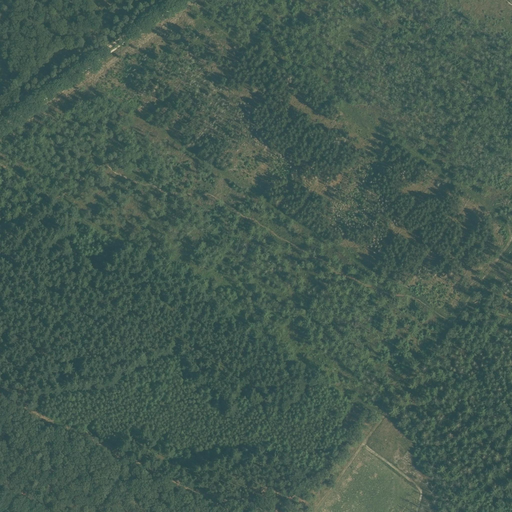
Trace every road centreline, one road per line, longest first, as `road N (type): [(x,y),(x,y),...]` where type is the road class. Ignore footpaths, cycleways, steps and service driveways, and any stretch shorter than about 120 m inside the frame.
road 1 (track): [(487,206),(176,0)]
road 2 (track): [(0,124),(173,0)]
road 3 (track): [(416,511),(418,488),(364,447),(314,511)]
road 4 (track): [(364,447),(450,322)]
